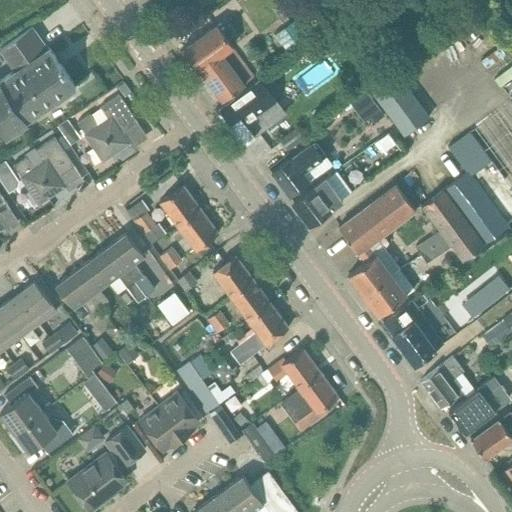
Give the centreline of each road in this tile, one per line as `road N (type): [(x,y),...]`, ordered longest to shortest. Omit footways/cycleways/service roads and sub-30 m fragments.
road 1 (tertiary): [(195,122),(389,382),(404,474)]
road 2 (residential): [(0,263),(195,122)]
road 3 (tertiary): [(110,9),(195,122)]
road 4 (residential): [(116,511),(219,434)]
